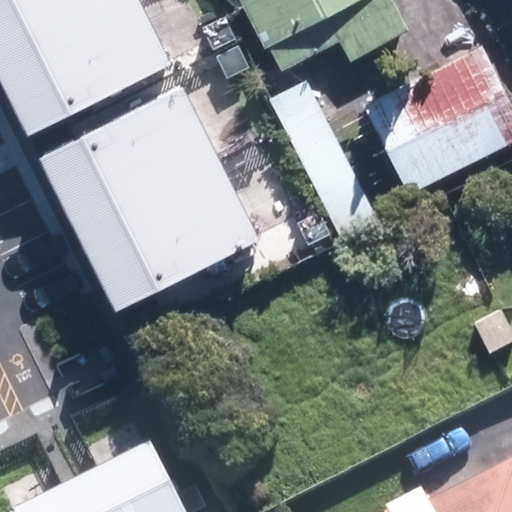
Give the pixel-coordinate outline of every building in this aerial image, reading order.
[(0,0),(0,51),(101,0),(0,0)] [(169,61),(137,0),(101,0),(0,51),(0,64),(33,129),(169,61)] [(244,0),(282,71),(340,41),(349,58),(409,27),(395,0),(244,0)] [(511,114),(476,44),(361,103),(407,193),(511,138),(511,114)] [(380,225),(310,80),(273,98),(343,243),(380,225)] [(219,164),(181,89),(45,157),(83,233),(219,164)] [(257,240),(219,164),(83,233),(121,308),(257,240)] [(101,275),(67,293),(98,352),(132,334),(101,275)] [(175,511),(146,455),(81,488),(93,511),(175,511)] [(511,511),(511,462),(428,504),(432,511),(511,511)] [(93,511),(81,488),(34,511),(93,511)]
